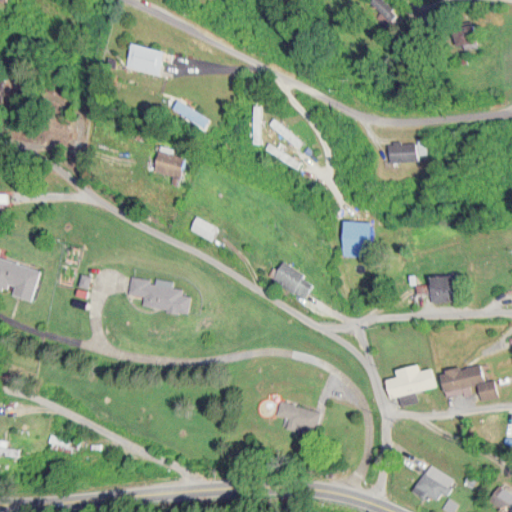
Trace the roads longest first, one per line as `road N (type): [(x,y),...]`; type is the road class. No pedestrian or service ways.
road 1 (residential): [(511,317),(363,325),(322,335),(0,151)]
road 2 (residential): [(346,489),(374,469),(361,405),(316,366),(130,367),(13,325)]
road 3 (tertiary): [(0,500),(318,484),(406,511)]
road 4 (residential): [(511,110),(384,117),(138,0)]
road 5 (residential): [(224,485),(0,396)]
road 6 (residential): [(385,501),(391,409),(374,377),(322,335)]
road 7 (track): [(321,0),(333,53),(384,117)]
road 8 (residential): [(511,413),(418,424),(391,409)]
